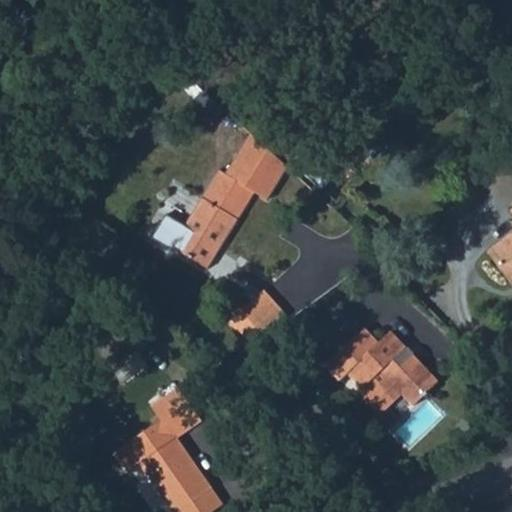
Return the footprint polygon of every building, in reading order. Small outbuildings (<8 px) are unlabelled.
[(286,182),(253,147),(227,186),(220,182),(185,236),(171,257),(188,268),(205,279),(252,207),(264,215),(286,182)] [(171,257),(185,236),(173,228),(162,242),(154,242),(151,248),(156,253),(168,261),(171,257)] [(511,237),(494,253),(511,274),(511,237)] [(247,312),(272,337),(294,316),(269,291),(247,312)] [(353,339),(347,344),(353,350),(359,345),(353,339)] [(353,350),(347,344),(316,374),(332,391),(340,383),(354,398),(373,381),(379,388),(371,395),(383,407),(391,400),(402,410),(413,400),(425,389),(403,366),(392,376),(385,370),(396,359),(379,342),(367,353),(359,345),(353,350)] [(150,406),(179,391),(177,388),(149,405),(150,406)] [(199,422),(179,391),(150,406),(159,420),(123,443),(136,461),(145,476),(156,494),(168,511),(169,511),(203,491),(205,489),(172,439),(199,422)] [(136,461),(123,443),(112,450),(125,469),(136,461)] [(205,511),(213,507),(203,491),(169,511),(205,511)]
